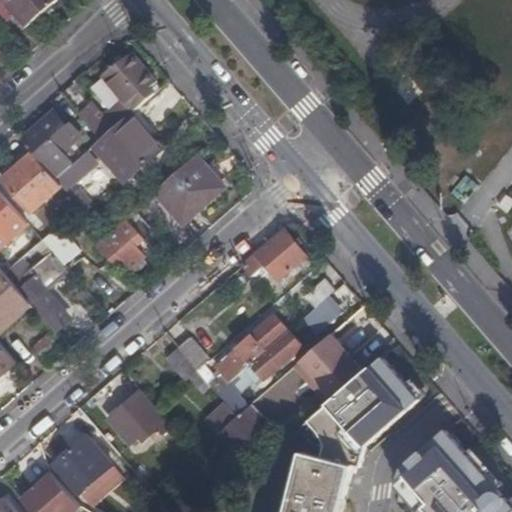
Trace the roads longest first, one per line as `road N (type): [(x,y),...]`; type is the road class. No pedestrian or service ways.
road 1 (residential): [(0,443),(299,177)]
road 2 (secondary): [(299,177),(511,418)]
road 3 (secondary): [(511,341),(339,142)]
road 4 (secondary): [(139,0),(299,177)]
road 5 (secondary): [(339,142),(215,0)]
road 6 (residential): [(0,112),(129,0)]
